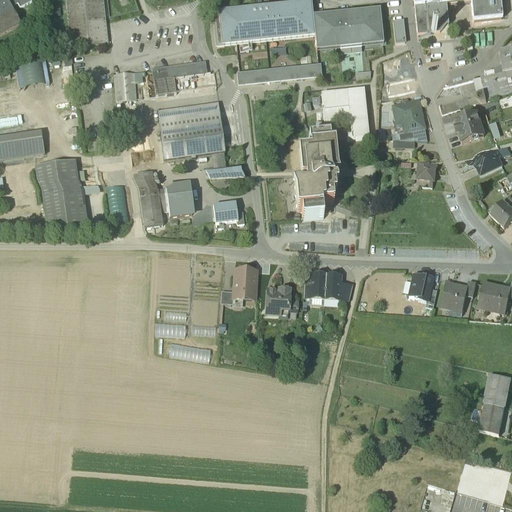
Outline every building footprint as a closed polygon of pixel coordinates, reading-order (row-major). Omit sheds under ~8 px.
[(0,0),(0,4),(4,12),(10,9),(17,5),(20,10),(31,4),(29,0),(0,0)] [(100,0),(68,3),(73,49),(105,47),(100,0)] [(436,0),(412,0),(413,8),(437,5),(436,0)] [(470,0),(470,1),(470,2),(472,24),(502,21),(499,0),(470,0)] [(4,12),(0,4),(0,36),(19,26),(10,9),(4,12)] [(437,5),(413,8),(417,37),(431,35),(435,35),(439,34),(446,25),(448,25),(446,5),(437,5)] [(311,7),(214,17),(217,48),(314,38),(312,18),(311,7)] [(379,13),(313,20),(312,18),(314,38),(316,54),(383,47),(379,12),(378,12),(379,13)] [(402,24),(393,25),(396,46),(404,45),(402,24)] [(509,51),(498,53),(503,76),(511,73),(511,65),(511,61),(509,51)] [(201,66),(151,73),(153,84),(202,77),(201,66)] [(318,68),(238,76),(239,87),(319,78),(318,68)] [(511,73),(503,76),(478,82),(481,96),(482,96),(484,105),(486,105),(486,103),(511,95),(511,73)] [(202,77),(153,84),(154,93),(155,100),(215,91),(213,75),(202,77)] [(133,76),(113,78),(115,106),(136,104),(133,76)] [(363,93),(321,97),(322,109),(323,109),(324,114),(322,114),(324,126),(349,123),(351,138),(351,143),(368,141),(363,93)] [(478,105),(480,105),(482,105),(484,105),(482,96),(481,96),(480,96),(478,97),(477,98),(476,100),(476,102),(477,103),(478,105)] [(469,101),(442,109),(444,116),(472,108),(469,101)] [(418,104),(392,110),(395,122),(400,121),(403,136),(404,137),(412,135),(424,132),(418,104)] [(217,107),(157,115),(161,146),(221,138),(217,107)] [(477,117),(455,123),(458,132),(456,132),(457,138),(459,138),(462,146),(484,139),(477,117)] [(40,135),(0,140),(0,162),(43,157),(40,135)] [(412,135),(404,137),(403,136),(398,137),(399,144),(414,145),(412,135)] [(310,152),(299,153),(303,191),(292,192),(296,228),(300,228),(301,237),(321,235),(321,230),(320,221),(327,221),(330,220),(330,211),(332,211),(331,202),(334,202),(333,192),(332,192),(331,183),(337,182),(333,145),(328,146),(327,137),(308,139),(310,152)] [(221,138),(161,146),(164,165),(190,161),(191,164),(195,163),(194,161),(215,158),(223,157),(224,156),(221,138)] [(511,167),(506,152),(499,154),(501,157),(500,158),(505,170),(511,167)] [(223,157),(215,158),(217,176),(225,175),(223,157)] [(492,157),(467,169),(472,178),(476,177),(483,193),(504,183),(492,157)] [(75,165),(36,169),(47,249),(86,244),(75,165)] [(426,172),(417,171),(414,196),(427,197),(436,198),(437,198),(438,178),(425,177),(426,172)] [(217,176),(205,177),(208,197),(242,193),(240,173),(225,175),(217,176)] [(152,176),(133,179),(141,232),(143,246),(161,243),(159,230),(158,220),(165,219),(189,216),(187,205),(156,209),(152,176)] [(511,191),(498,199),(501,206),(504,204),(507,210),(511,207),(511,191)] [(436,198),(427,197),(426,205),(435,206),(436,198)] [(189,216),(165,219),(158,220),(159,230),(167,229),(169,243),(192,240),(189,216)] [(500,225),(493,232),(506,244),(511,238),(511,224),(505,219),(500,225)] [(327,221),(320,221),(321,230),(328,229),(327,221)] [(489,228),(493,232),(500,225),(495,221),(489,228)] [(233,222),(212,225),(214,241),(235,239),(234,231),(233,222)] [(254,290),(233,288),(232,309),(231,317),(252,318),(254,290)] [(324,292),(309,291),(309,298),(308,315),(322,316),(324,292)] [(338,293),(324,292),(322,316),(337,317),(338,300),(338,293)] [(421,294),(411,292),(406,313),(416,315),(416,317),(424,319),(427,306),(430,295),(421,293),(421,294)] [(478,299),(471,297),(469,307),(468,313),(475,314),(478,299)] [(469,304),(443,298),(437,324),(448,326),(448,324),(465,327),(468,313),(469,307),(469,304)] [(511,307),(511,304),(486,299),(480,324),(490,326),(491,324),(508,327),(511,313),(511,308),(511,307),(511,308),(511,307)] [(351,301),(338,300),(337,317),(347,317),(351,301)] [(288,307),(277,306),(276,309),(266,308),(264,332),(277,333),(278,328),(294,329),(295,320),(287,319),(288,307)] [(434,307),(427,306),(424,319),(423,323),(430,325),(434,307)] [(231,317),(232,309),(220,309),(218,343),(225,343),(226,337),(222,337),(222,323),(231,324),(231,317)] [(183,354),(183,341),(153,341),(153,354),(183,354)] [(167,375),(207,379),(208,365),(169,361),(167,375)] [(511,388),(492,385),(485,418),(486,418),(506,422),(511,392),(511,388)] [(506,422),(486,418),(481,444),(501,449),(504,432),(506,422)]
